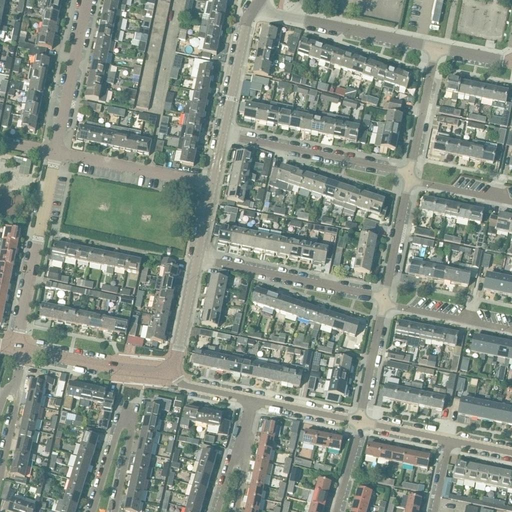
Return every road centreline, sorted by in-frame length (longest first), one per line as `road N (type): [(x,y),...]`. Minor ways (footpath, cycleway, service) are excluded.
road 1 (residential): [(113,511),(133,405),(123,411),(92,511)]
road 2 (residential): [(16,349),(55,152)]
road 3 (residential): [(384,304),(196,258)]
road 4 (residential): [(410,180),(222,135)]
road 5 (residential): [(435,49),(256,4)]
road 6 (residential): [(211,185),(55,152)]
road 7 (residential): [(55,152),(87,0)]
road 8 (tertiary): [(25,351),(140,373),(170,368)]
road 9 (tertiary): [(222,135),(256,4)]
road 10 (residential): [(410,180),(435,49)]
road 11 (residential): [(511,331),(384,304)]
road 12 (residential): [(384,304),(410,180)]
road 13 (residential): [(360,422),(384,304)]
